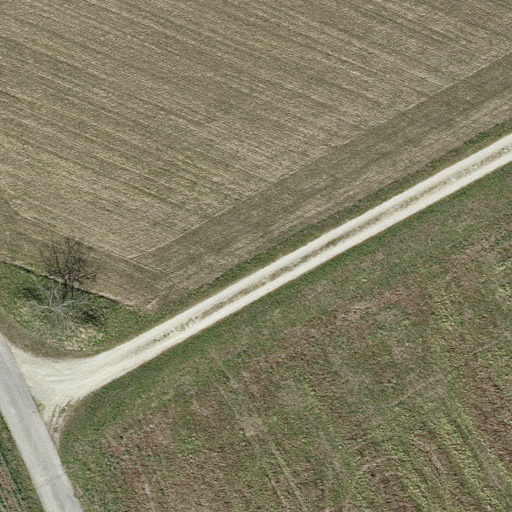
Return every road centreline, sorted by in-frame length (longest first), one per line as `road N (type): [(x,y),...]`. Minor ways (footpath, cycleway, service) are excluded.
road 1 (track): [(34,415),(413,231),(511,172)]
road 2 (track): [(0,349),(75,511)]
